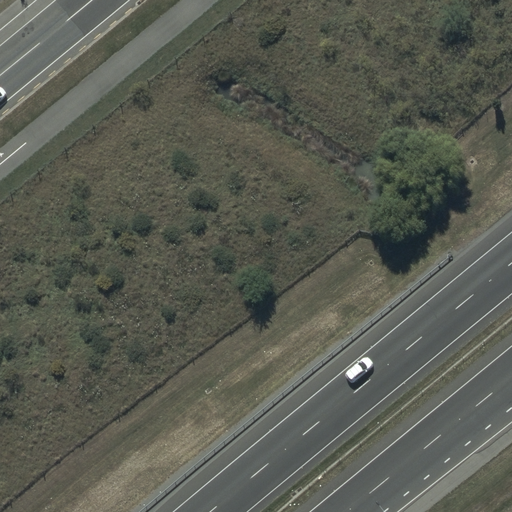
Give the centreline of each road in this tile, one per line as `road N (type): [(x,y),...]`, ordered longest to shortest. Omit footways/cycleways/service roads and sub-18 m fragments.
road 1 (motorway): [(211,511),(511,262)]
road 2 (motorway): [(511,377),(348,511)]
road 3 (secondary): [(0,78),(98,0)]
